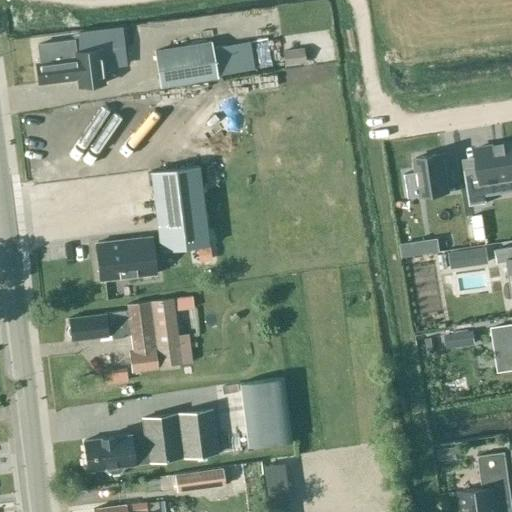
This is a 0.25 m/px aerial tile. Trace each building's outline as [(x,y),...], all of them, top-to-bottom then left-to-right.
[(217,76),(211,41),(154,51),(160,86),(217,76)] [(73,49),(34,54),(38,83),(76,78),(77,87),(104,84),(100,50),(73,53),(73,49)] [(299,49),(282,50),(284,65),(301,63),(299,49)] [(464,171),(469,205),(485,203),(484,194),(509,191),(507,178),(511,177),(511,143),(504,145),(493,146),(476,148),(479,169),(464,171)] [(445,153),(419,157),(425,195),(451,191),(445,153)] [(207,244),(197,165),(149,171),(159,250),(207,244)] [(89,241),(106,240),(104,222),(87,223),(89,241)] [(130,238),(94,242),(99,280),(154,273),(150,236),(130,238)] [(511,246),(495,249),(497,262),(509,261),(511,282),(511,246)] [(192,297),(172,299),(127,304),(127,310),(103,312),(104,314),(68,318),(70,338),(107,334),(129,331),(132,351),(128,352),(130,372),(156,369),(156,366),(190,362),(187,335),(177,336),(174,311),(193,308),(192,297)] [(511,324),(491,327),(495,353),(511,350),(511,324)] [(122,362),(100,366),(103,383),(125,379),(122,362)] [(284,377),(240,382),(249,446),(292,440),(284,377)] [(138,416),(133,393),(120,396),(124,419),(138,416)] [(354,408),(341,415),(349,429),(362,422),(354,408)] [(93,435),(92,422),(93,421),(92,409),(75,411),(77,436),(93,435)] [(212,409),(143,417),(145,436),(131,438),(130,434),(113,436),(113,435),(101,436),(101,437),(83,439),(87,469),(105,466),(111,471),(119,471),(124,464),(134,463),(134,462),(147,460),(148,461),(217,453),(212,409)] [(457,457),(455,445),(437,448),(438,460),(457,457)] [(511,499),(505,452),(477,456),(482,488),(459,492),(461,511),(497,511),(496,501),(511,499)] [(225,485),(222,468),(174,475),(176,492),(225,485)] [(118,499),(119,503),(92,507),(92,511),(164,511),(163,501),(131,505),(130,497),(118,499)]
